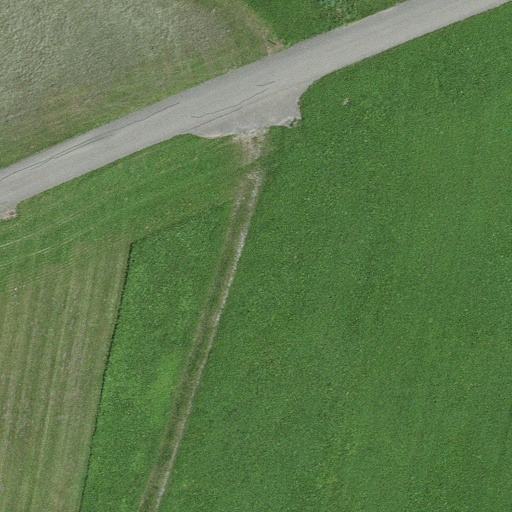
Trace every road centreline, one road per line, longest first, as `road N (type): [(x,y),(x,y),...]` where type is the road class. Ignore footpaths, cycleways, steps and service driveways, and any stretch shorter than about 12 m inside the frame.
road 1 (unclassified): [(0,199),(486,0)]
road 2 (track): [(296,77),(160,511)]
